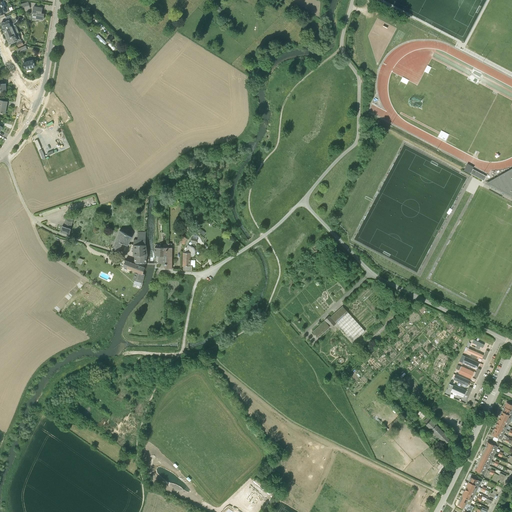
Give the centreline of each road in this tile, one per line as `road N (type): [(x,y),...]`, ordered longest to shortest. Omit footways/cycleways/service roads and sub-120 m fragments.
road 1 (unclassified): [(511,342),(371,273),(302,200)]
road 2 (unclassified): [(302,200),(356,142),(359,79),(341,43),(352,0)]
road 3 (unclassified): [(4,153),(32,218),(132,261)]
road 4 (track): [(140,511),(137,452),(147,399),(182,351)]
road 5 (unclassified): [(302,200),(208,271),(158,268)]
road 6 (residential): [(437,511),(495,388)]
